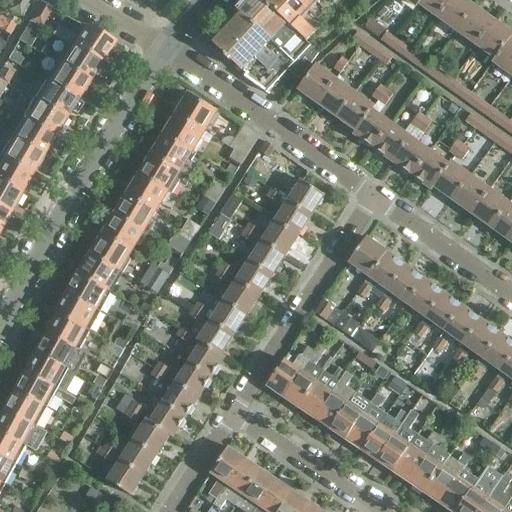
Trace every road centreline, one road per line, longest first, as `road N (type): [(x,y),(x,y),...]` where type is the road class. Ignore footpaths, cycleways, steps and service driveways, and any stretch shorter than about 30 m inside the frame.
road 1 (residential): [(0,343),(170,51)]
road 2 (residential): [(233,416),(373,202)]
road 3 (residential): [(373,202),(170,51)]
road 4 (residential): [(376,511),(233,416)]
road 5 (residential): [(511,302),(373,202)]
